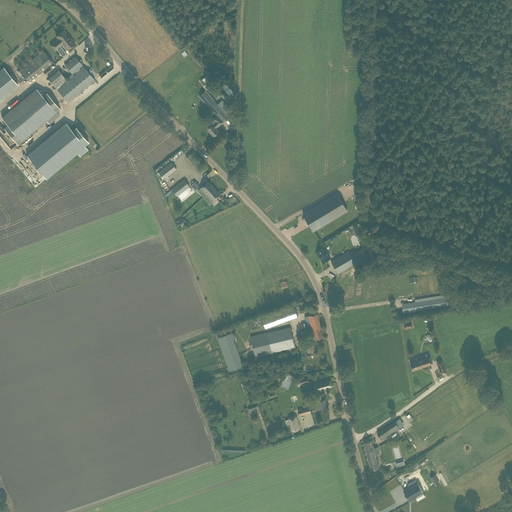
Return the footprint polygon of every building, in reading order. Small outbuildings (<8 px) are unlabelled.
[(65,31),(63,30),(56,36),(58,39),(55,41),(56,42),(52,45),(55,49),(62,44),(67,50),(72,46),(73,46),(74,45),(74,44),(75,43),(65,31)] [(30,81),(52,63),(42,51),(20,69),(30,81)] [(82,65),(75,56),(65,64),(74,76),(68,81),(58,70),(48,78),(68,102),(95,80),(84,67),(82,65)] [(0,98),(18,84),(3,67),(5,68),(0,72),(0,98)] [(214,79),(208,73),(201,81),(206,86),(214,79)] [(3,127),(17,144),(59,108),(46,92),(42,95),(36,87),(1,117),(7,124),(3,127)] [(216,128),(228,117),(205,91),(199,96),(217,116),(214,119),(216,121),(207,129),(213,136),(219,131),(216,128)] [(46,178),(89,142),(76,127),(72,130),(66,122),(27,155),(46,178)] [(177,169),(176,169),(171,162),(159,172),(164,179),(177,169)] [(190,186),(185,179),(172,190),(177,196),(190,186)] [(196,189),(200,185),(196,181),(192,185),(196,189)] [(220,194),(213,187),(208,181),(204,184),(200,188),(197,190),(203,197),(205,194),(212,201),(216,197),(220,194)] [(313,231),(347,210),(337,193),(303,214),(313,231)] [(184,217),(179,222),(183,226),(188,220),(184,217)] [(330,258),(324,248),(317,252),(323,262),(330,258)] [(355,263),(352,259),(348,252),(331,262),(338,273),(355,263)] [(415,302),(402,304),(403,312),(448,305),(447,297),(446,294),(415,299),(415,302)] [(317,313),(312,314),(309,315),(309,316),(305,317),(310,340),(323,337),(317,313)] [(411,318),(403,320),(405,328),(413,327),(412,321),(411,321),(411,318)] [(295,347),(290,327),(250,336),(255,357),(295,347)] [(243,366),(233,338),(236,337),(234,332),(217,338),(229,371),(243,366)] [(430,356),(415,361),(410,363),(412,370),(433,363),(430,356)] [(447,372),(442,360),(436,362),(440,374),(447,372)] [(310,383),(308,377),(298,380),(300,385),(310,383)] [(330,378),(325,379),(312,382),(315,391),(332,387),(330,378)] [(325,399),(320,400),(313,402),(315,410),(327,407),(325,399)] [(309,407),(298,410),(299,416),(311,412),(309,407)] [(296,416),(289,418),(292,430),(300,428),(296,416)] [(382,440),(400,428),(395,421),(377,433),(382,440)] [(371,440),(363,442),(370,469),(371,470),(379,468),(375,455),(375,451),(379,450),(378,447),(374,448),(371,440)] [(417,482),(403,490),(410,501),(424,493),(417,482)]
